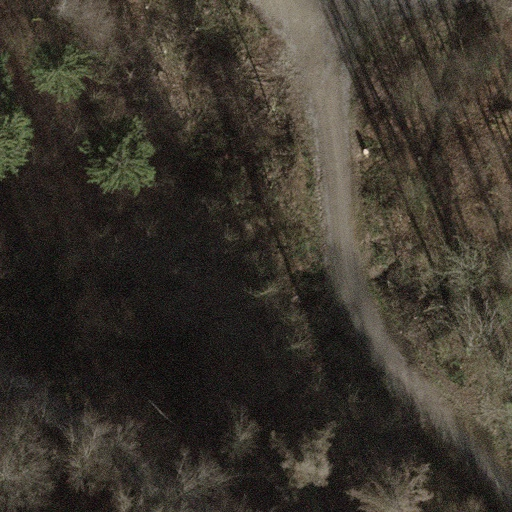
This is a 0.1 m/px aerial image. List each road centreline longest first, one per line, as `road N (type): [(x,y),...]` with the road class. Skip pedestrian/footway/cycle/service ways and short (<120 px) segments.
road 1 (track): [(325,0),(347,279),(511,491)]
road 2 (track): [(221,511),(0,374)]
